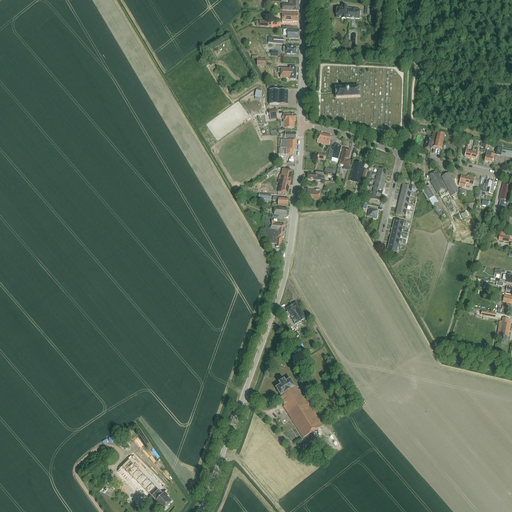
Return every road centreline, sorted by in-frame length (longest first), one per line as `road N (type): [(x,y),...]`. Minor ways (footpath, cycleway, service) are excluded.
road 1 (tertiary): [(199,511),(284,278),(301,125)]
road 2 (tertiary): [(301,125),(304,0)]
